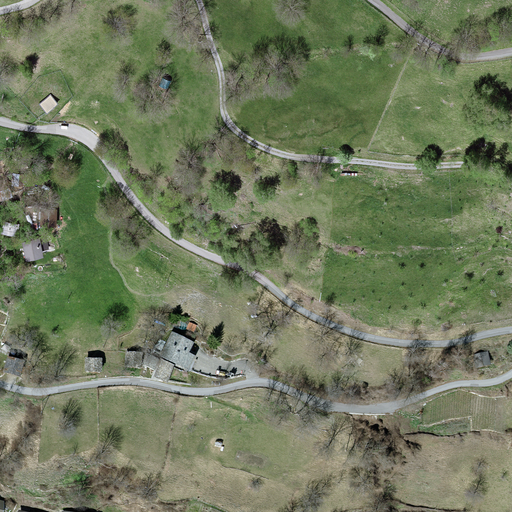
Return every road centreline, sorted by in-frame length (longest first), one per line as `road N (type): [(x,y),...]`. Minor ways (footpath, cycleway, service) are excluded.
road 1 (unclassified): [(511,329),(439,343),(339,327),(167,232),(84,136),(0,120)]
road 2 (unclassified): [(0,382),(47,394),(113,382),(199,393),(265,382),(329,406),(390,408),(511,372)]
road 3 (track): [(198,0),(229,123),(250,141),(286,157),(487,167),(511,180)]
road 4 (unclassified): [(374,0),(446,53),(511,51)]
